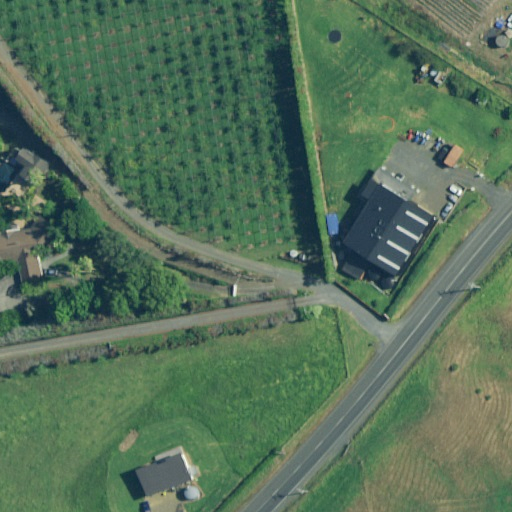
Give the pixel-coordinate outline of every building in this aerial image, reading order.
[(371,159),(378,141),(370,138),(363,156),(371,159)] [(26,166),(20,174),(37,185),(50,164),(24,147),(16,159),(26,166)] [(0,194),(17,171),(3,161),(0,164),(0,194)] [(427,205),(374,171),(334,235),(382,273),(427,205)] [(0,224),(0,263),(1,262),(19,260),(22,285),(44,282),(40,250),(61,230),(42,211),(33,221),(0,224)]
